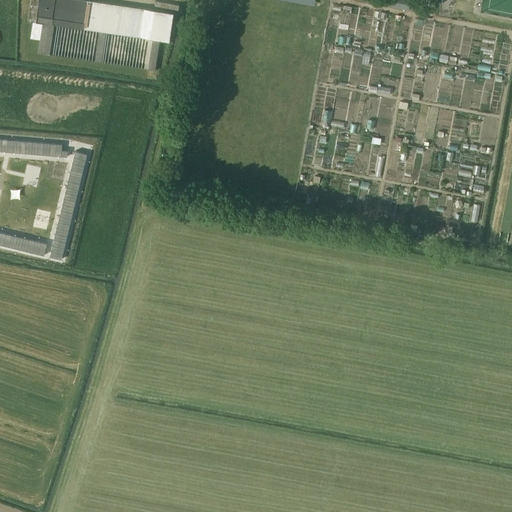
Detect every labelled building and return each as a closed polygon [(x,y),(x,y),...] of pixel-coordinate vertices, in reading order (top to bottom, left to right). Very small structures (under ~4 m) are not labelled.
[(30,0),(29,8),(28,16),(27,21),(32,22),(35,22),(42,23),(40,40),(38,53),(155,70),(159,40),(169,41),(173,12),(154,10),(152,9),(143,8),(97,1),(92,1),(87,0),(86,0),(30,0)] [(382,0),(381,5),(412,11),(413,0),(382,0)] [(178,10),(179,6),(155,2),(155,4),(155,6),(178,10)] [(0,139),(0,151),(67,157),(68,151),(62,150),(62,144),(0,139)] [(75,151),(49,257),(61,260),(87,154),(75,151)] [(0,232),(0,244),(44,255),(46,244),(0,232)]
